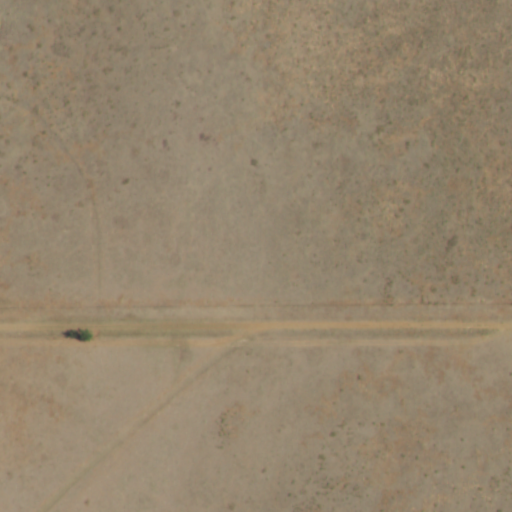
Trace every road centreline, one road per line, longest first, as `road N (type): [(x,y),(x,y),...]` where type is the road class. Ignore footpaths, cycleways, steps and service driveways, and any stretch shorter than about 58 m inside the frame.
road 1 (track): [(0,323),(511,326)]
road 2 (track): [(140,321),(119,394),(0,501)]
